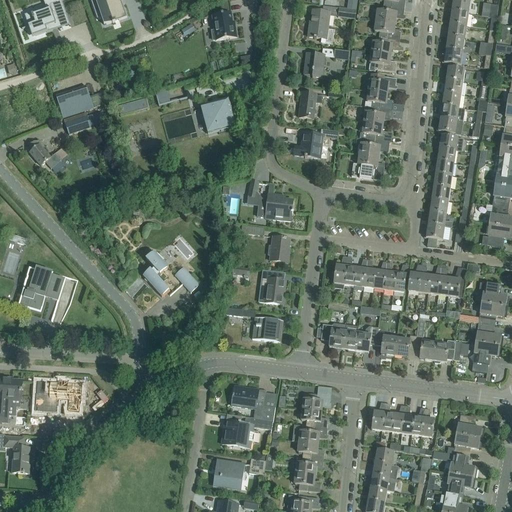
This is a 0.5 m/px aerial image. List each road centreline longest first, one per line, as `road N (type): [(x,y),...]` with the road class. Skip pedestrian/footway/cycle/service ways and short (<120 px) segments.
road 1 (unclassified): [(130,361),(137,332),(128,314),(0,171)]
road 2 (track): [(0,90),(146,42),(218,0)]
road 3 (residential): [(324,192),(276,171),(268,157),(288,0)]
road 4 (residential): [(398,198),(407,186),(424,0)]
road 5 (residential): [(509,400),(354,379)]
road 6 (unclassified): [(52,504),(94,437),(154,389)]
road 7 (residential): [(193,511),(206,363)]
road 8 (residential): [(301,372),(316,239)]
road 9 (residential): [(344,511),(354,379)]
road 10 (unclassified): [(130,361),(0,351)]
